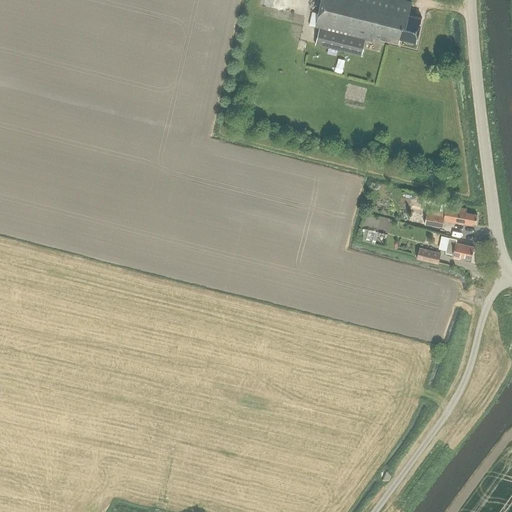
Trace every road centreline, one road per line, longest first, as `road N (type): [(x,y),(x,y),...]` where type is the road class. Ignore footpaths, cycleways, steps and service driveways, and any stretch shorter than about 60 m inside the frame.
road 1 (tertiary): [(508,274),(495,243),(470,0)]
road 2 (unclassified): [(375,511),(453,404),(487,305),(508,274)]
